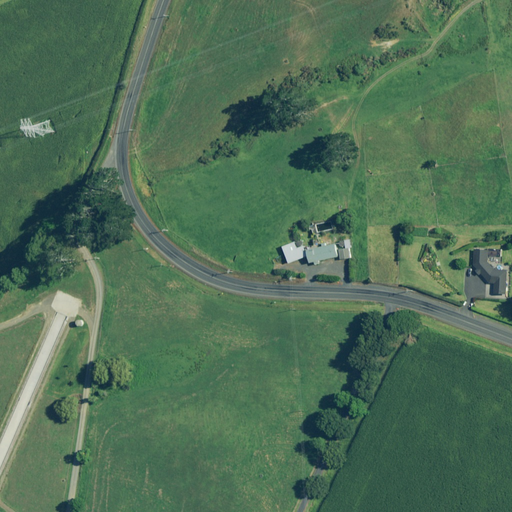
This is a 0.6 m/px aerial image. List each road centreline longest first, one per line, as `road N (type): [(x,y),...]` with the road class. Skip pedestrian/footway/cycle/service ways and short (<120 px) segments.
road 1 (tertiary): [(163,0),(120,140),(131,201),(159,241),(228,282),(390,297),(511,339)]
road 2 (track): [(67,511),(95,309),(89,197),(120,140)]
